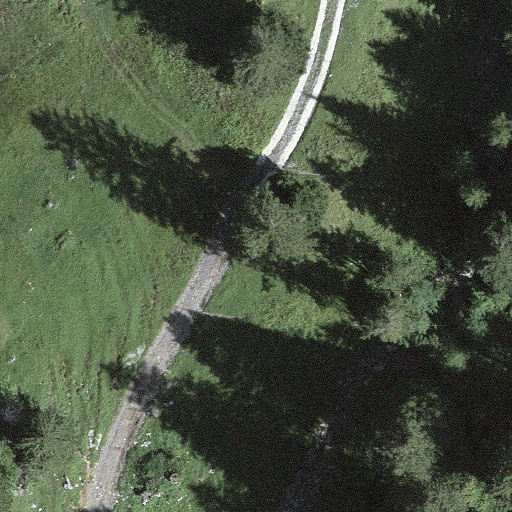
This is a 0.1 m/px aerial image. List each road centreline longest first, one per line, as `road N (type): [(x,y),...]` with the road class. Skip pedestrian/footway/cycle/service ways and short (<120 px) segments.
road 1 (track): [(332,0),(301,104),(131,414),(107,511)]
road 2 (track): [(85,0),(167,118),(229,186),(251,194)]
